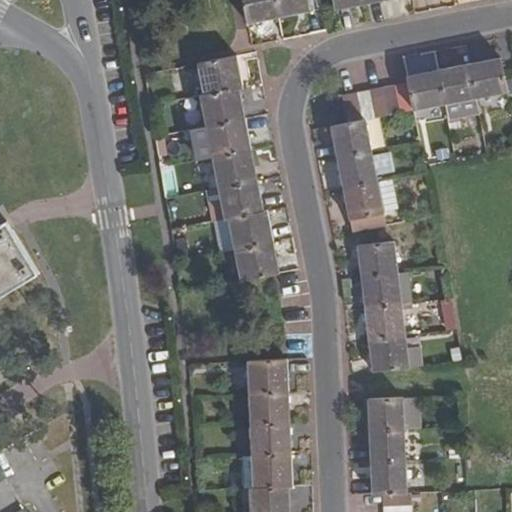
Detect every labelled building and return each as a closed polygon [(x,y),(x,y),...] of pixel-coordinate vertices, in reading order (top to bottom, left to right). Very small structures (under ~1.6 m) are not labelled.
[(241,0),(246,25),(278,19),(273,0),(241,0)] [(273,0),(278,19),(310,12),(308,0),(273,0)] [(367,4),(365,0),(333,0),(336,11),(367,4)] [(237,57),(199,64),(204,96),(240,89),(244,88),(237,57)] [(470,65),(476,98),(508,92),(501,59),(470,65)] [(476,98),(470,65),(439,71),(445,105),(476,98)] [(414,111),(445,105),(439,71),(407,77),(409,85),(414,110),(414,111)] [(409,85),(396,87),(400,112),(414,110),(409,85)] [(400,112),(396,87),(384,90),(388,115),(400,112)] [(206,127),(246,119),(240,89),(204,96),(200,97),(206,127)] [(375,118),(388,115),(384,90),(370,92),(375,118)] [(375,118),(370,92),(357,95),(361,121),(366,119),(375,118)] [(347,123),(361,121),(357,95),(343,98),(347,123)] [(445,105),(448,119),(479,112),(476,98),(445,105)] [(252,150),(246,119),(206,127),(212,158),(252,150)] [(332,127),(338,158),(372,151),(366,119),(361,121),(347,123),(332,127)] [(218,189),(258,181),(252,150),(212,158),(218,189)] [(338,158),(344,189),(379,182),(378,176),(373,156),(372,151),(338,158)] [(373,156),(378,176),(395,173),(391,152),(373,156)] [(379,182),(381,197),(392,195),(389,180),(379,182)] [(264,212),(258,181),(218,189),(224,220),(229,219),(264,212)] [(385,215),(381,197),(379,182),(344,189),(351,222),(385,215)] [(229,219),(234,251),(274,242),(268,212),(264,212),(229,219)] [(0,295),(33,276),(1,224),(0,224),(0,295)] [(240,282),(280,274),(274,242),(234,251),(240,282)] [(358,246),(362,277),(399,273),(396,242),(358,246)] [(399,273),(362,277),(365,309),(403,304),(399,273)] [(408,273),(399,273),(403,304),(411,303),(408,273)] [(365,309),(369,340),(406,335),(403,304),(365,309)] [(369,340),(373,372),(410,368),(406,335),(369,340)] [(249,393),(290,391),(288,360),(248,362),(249,393)] [(249,393),(251,425),(291,423),(290,391),(249,393)] [(368,399),(369,431),(406,429),(404,398),(368,399)] [(251,425),(252,456),(292,454),(291,423),(251,425)] [(369,431),(371,463),(407,461),(406,429),(369,431)] [(252,456),(253,489),(291,487),(294,487),(292,454),(252,456)] [(384,495),(408,493),(407,461),(371,463),(372,495),(384,495)] [(250,489),(251,511),(291,511),(291,487),(253,489),(250,489)] [(384,495),(384,508),(412,507),(411,493),(408,493),(384,495)]
